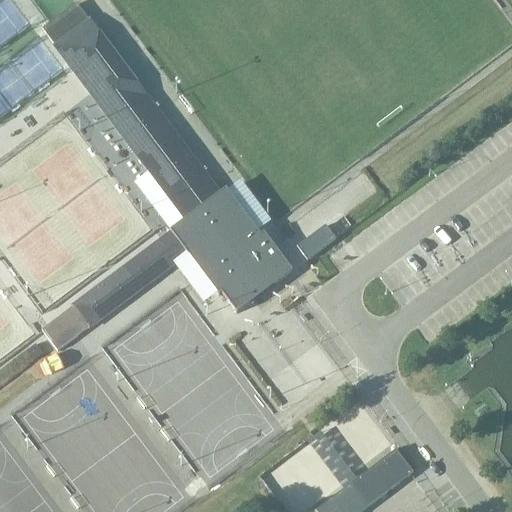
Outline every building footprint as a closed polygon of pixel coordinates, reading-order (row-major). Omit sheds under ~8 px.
[(78,8),(44,33),(54,47),(89,22),(78,8)] [(72,35),(54,48),(67,64),(70,61),(75,68),(72,70),(95,101),(98,98),(103,105),(100,107),(123,138),(126,136),(131,142),(127,145),(156,183),(185,221),(169,232),(170,234),(187,255),(216,295),(218,297),(221,294),(229,305),(236,315),(253,302),(251,299),(266,287),(272,285),(278,284),(285,278),(292,273),(278,254),(263,234),(260,237),(252,226),(241,212),(225,190),(219,195),(216,198),(213,194),(209,190),(211,188),(213,187),(201,171),(189,155),(185,157),(183,155),(181,152),(183,151),(185,149),(173,134),(162,119),(158,122),(156,118),(153,115),(157,112),(151,104),(145,96),(144,97),(130,95),(117,93),(101,72),(85,50),(87,37),(89,24),(90,23),(89,22),(72,35)] [(340,206),(291,242),(307,263),(354,227),(340,206)] [(162,241),(41,331),(57,353),(111,312),(109,309),(116,303),(118,307),(173,265),(178,262),(162,241)] [(507,274),(511,270),(511,257),(501,267),(507,274)] [(395,451),(328,501),(336,511),(362,511),(410,476),(413,474),(395,451)]
